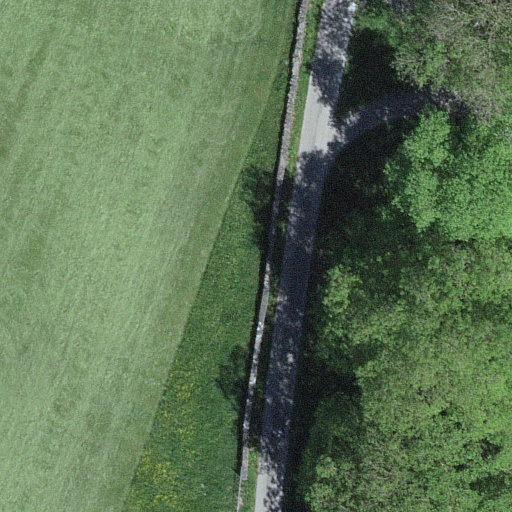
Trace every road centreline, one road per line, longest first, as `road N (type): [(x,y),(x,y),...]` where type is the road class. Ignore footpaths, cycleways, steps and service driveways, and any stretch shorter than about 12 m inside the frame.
road 1 (unclassified): [(266,511),(303,217),(341,0)]
road 2 (track): [(462,89),(350,127),(303,217)]
road 3 (track): [(511,153),(402,0)]
